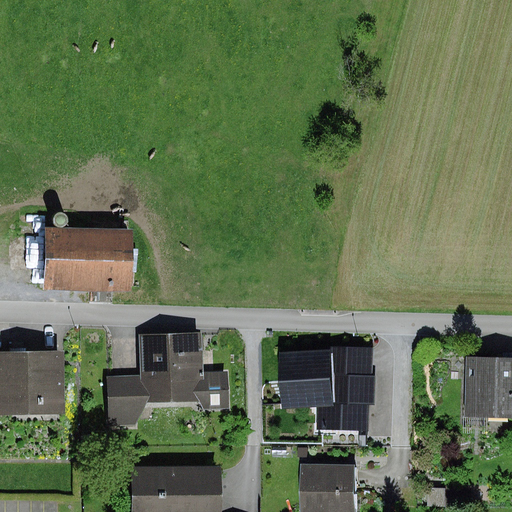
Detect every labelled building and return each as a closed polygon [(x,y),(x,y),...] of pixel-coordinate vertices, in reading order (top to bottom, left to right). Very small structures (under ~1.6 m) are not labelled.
[(60,227),(62,226),(64,224),(65,222),(65,219),(65,217),(63,214),(61,213),(59,212),(56,212),(54,213),(52,215),(50,217),(50,219),(50,222),(51,224),(53,226),(55,227),(58,228),(60,227)] [(128,231),(44,228),(42,290),(126,292),(128,231)] [(199,334),(137,336),(138,376),(147,402),(196,401),(201,410),(226,409),(225,374),(200,375),(199,334)] [(329,352),(281,356),(285,410),(319,407),(319,432),(369,431),(371,404),(375,404),(375,349),(330,346),(329,352)] [(61,353),(0,353),(0,415),(62,414),(61,353)] [(511,357),(467,357),(467,416),(511,416),(511,357)] [(147,402),(138,376),(106,376),(107,426),(135,426),(147,402)] [(216,511),(215,464),(129,467),(130,511),(216,511)] [(355,511),(356,465),(304,465),(303,511),(355,511)] [(446,490),(429,489),(429,507),(446,507),(446,490)]
